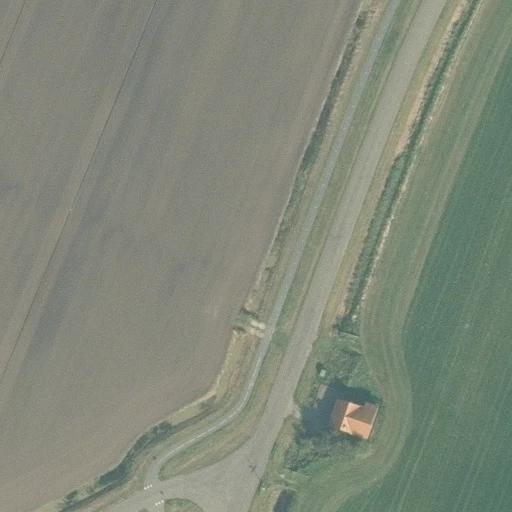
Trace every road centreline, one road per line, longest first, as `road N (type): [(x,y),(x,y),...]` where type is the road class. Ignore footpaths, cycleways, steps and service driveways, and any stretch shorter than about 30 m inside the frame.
road 1 (tertiary): [(247,483),(435,0)]
road 2 (unclassified): [(247,483),(153,493),(118,511)]
